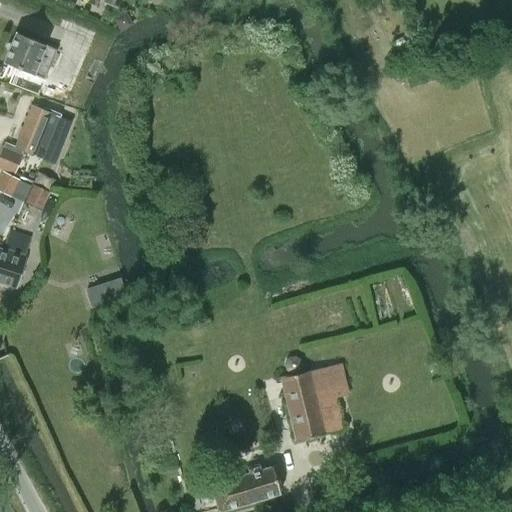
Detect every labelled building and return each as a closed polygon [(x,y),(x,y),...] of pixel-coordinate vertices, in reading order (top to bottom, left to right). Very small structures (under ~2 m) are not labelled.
[(121,0),(104,0),(104,3),(118,8),(121,0)] [(44,79),(57,49),(16,33),(4,62),(44,79)] [(32,106),(16,147),(43,158),(59,117),(32,106)] [(0,166),(15,173),(23,156),(3,148),(0,155),(0,166)] [(14,190),(19,180),(2,172),(0,176),(0,190),(11,196),(14,191),(14,190)] [(38,173),(33,184),(48,191),(53,180),(38,173)] [(14,190),(14,191),(27,197),(27,196),(32,186),(19,180),(14,190)] [(33,185),(32,186),(27,196),(27,197),(25,202),(40,209),(48,192),(33,185)] [(0,281),(18,288),(27,259),(24,258),(3,251),(2,251),(0,250),(0,281)] [(119,279),(84,290),(90,309),(125,298),(119,279)] [(290,371),(292,372),(295,372),(297,371),(298,370),(300,367),(300,366),(300,363),(300,361),(298,359),(297,358),(295,357),(293,357),(291,358),(289,359),(287,360),(286,363),(286,364),(286,366),(287,367),(287,368),(288,370),(290,371)] [(327,369),(311,373),(311,371),(282,378),(297,439),(326,432),(316,391),(331,387),(327,369)] [(219,510),(279,492),(274,468),(214,485),(219,510)]
